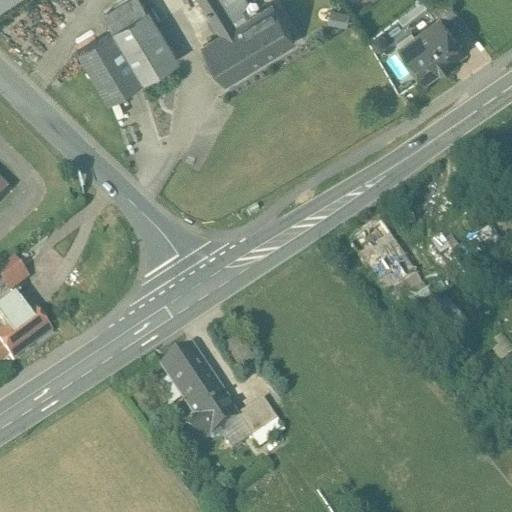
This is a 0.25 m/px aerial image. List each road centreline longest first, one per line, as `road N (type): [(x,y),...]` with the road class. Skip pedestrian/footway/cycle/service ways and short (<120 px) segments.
road 1 (secondary): [(200,293),(511,82)]
road 2 (residential): [(0,80),(149,223),(200,293)]
road 3 (secondary): [(0,425),(200,293)]
